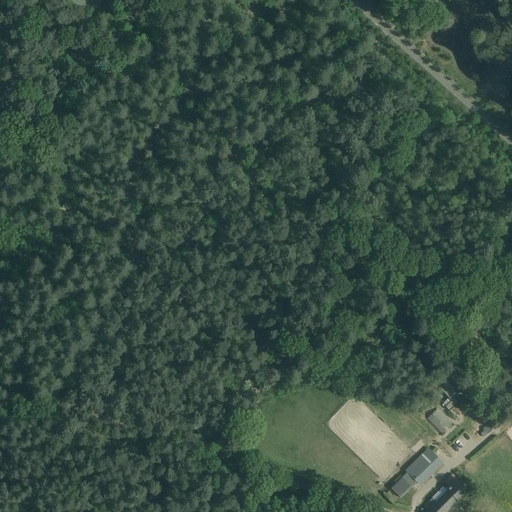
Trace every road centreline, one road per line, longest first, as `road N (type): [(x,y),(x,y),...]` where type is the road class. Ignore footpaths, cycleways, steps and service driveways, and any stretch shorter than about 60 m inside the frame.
road 1 (track): [(57,405),(389,511)]
road 2 (unclassified): [(511,146),(352,0)]
